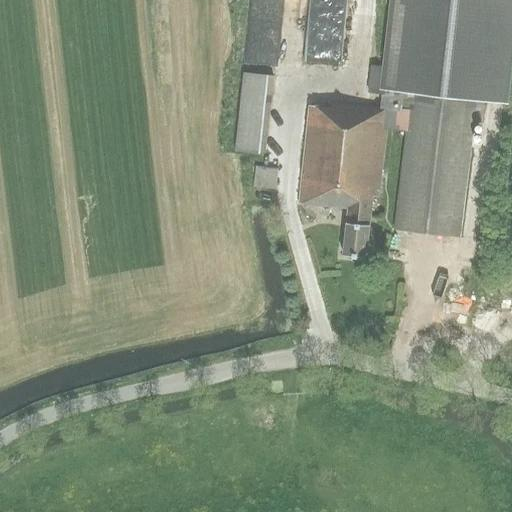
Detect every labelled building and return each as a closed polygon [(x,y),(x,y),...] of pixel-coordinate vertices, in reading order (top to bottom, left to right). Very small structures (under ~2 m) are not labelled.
[(508,104),(511,67),(511,0),(389,0),(382,68),(380,89),(385,90),(508,104)] [(371,66),(368,93),(381,95),(381,93),(384,94),(385,90),(380,89),(382,68),(371,66)] [(244,80),(236,159),(266,162),(274,83),(244,80)] [(460,237),(476,104),(384,94),(381,93),(381,95),(380,108),(330,103),(330,108),(309,105),(299,203),(348,208),(343,255),(366,257),(372,197),(378,197),(386,129),(406,132),(394,229),(460,237)] [(275,190),(278,170),(255,168),(253,187),(275,190)]
